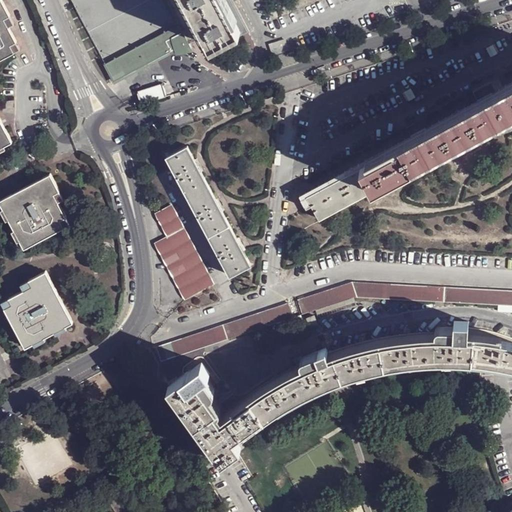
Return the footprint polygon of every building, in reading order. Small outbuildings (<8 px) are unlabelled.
[(2,0),(0,0),(0,59),(14,52),(11,44),(17,41),(9,27),(5,19),(10,15),(2,0)] [(71,0),(113,79),(173,49),(177,57),(194,53),(164,0),(71,0)] [(225,0),(243,34),(248,31),(231,0),(180,0),(208,52),(214,49),(187,0),(225,0)] [(187,0),(214,49),(243,34),(225,0),(187,0)] [(10,15),(5,19),(9,27),(15,23),(10,15)] [(17,41),(11,44),(14,52),(20,49),(17,41)] [(511,114),(511,80),(502,86),(491,92),(477,100),(426,127),(410,136),(357,164),(372,190),(511,114)] [(472,91),(477,100),(491,92),(488,86),(486,82),(472,91)] [(139,91),(143,103),(167,96),(163,84),(139,91)] [(0,117),(0,148),(5,146),(13,141),(0,117)] [(406,127),(410,136),(426,127),(423,122),(421,119),(406,127)] [(187,145),(166,156),(230,275),(251,263),(187,145)] [(357,164),(299,196),(305,208),(311,205),(318,219),(372,190),(357,164)] [(51,174),(0,200),(0,201),(4,208),(9,219),(15,229),(21,240),(25,248),(64,227),(61,219),(67,217),(59,202),(54,194),(60,191),(51,174)] [(54,194),(59,202),(65,199),(60,191),(54,194)] [(213,284),(171,204),(156,212),(168,235),(156,241),(156,242),(156,245),(185,298),(213,284)] [(4,208),(1,210),(7,220),(9,219),(4,208)] [(61,219),(64,227),(70,224),(67,217),(61,219)] [(15,229),(12,231),(18,241),(21,240),(15,229)] [(47,271),(30,280),(33,286),(24,290),(10,298),(13,304),(5,307),(26,347),(34,343),(45,337),(55,332),(66,326),(73,322),(47,271)] [(30,280),(21,284),(24,290),(33,286),(30,280)] [(297,301),(301,315),(351,299),(511,305),(511,290),(350,283),(297,301)] [(2,302),(5,307),(13,304),(10,298),(2,302)] [(158,346),(162,359),(292,318),(287,303),(158,346)] [(315,322),(312,315),(305,318),(308,326),(315,322)] [(466,321),(451,321),(451,331),(466,332),(466,321)] [(66,326),(55,332),(57,334),(67,329),(66,326)] [(226,457),(242,445),(235,435),(243,428),(244,429),(259,418),(295,396),(311,389),(334,379),(358,371),(382,365),(407,361),(432,359),(457,359),(511,366),(511,342),(473,337),(453,336),(427,336),(402,338),(377,342),(352,348),(328,356),(318,360),(305,365),(301,367),(273,382),(246,398),(221,416),(212,403),(214,401),(199,380),(208,373),(200,362),(191,368),(190,368),(172,382),(226,457)] [(45,337),(34,343),(35,346),(46,340),(45,337)] [(304,361),(305,365),(318,360),(328,356),(325,347),(312,352),(302,356),(304,361)] [(114,389),(109,391),(118,407),(122,405),(114,389)] [(84,505),(88,511),(105,502),(101,495),(84,505)]
